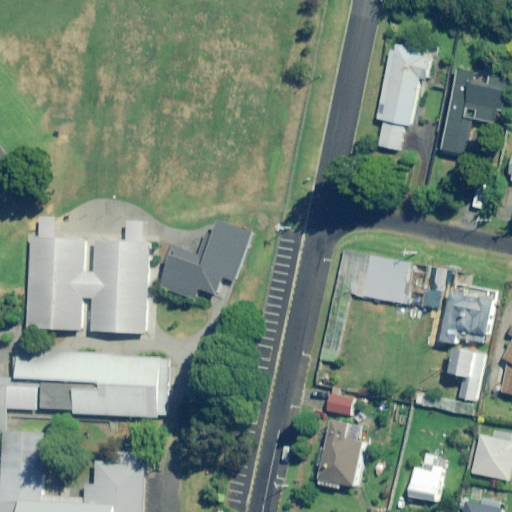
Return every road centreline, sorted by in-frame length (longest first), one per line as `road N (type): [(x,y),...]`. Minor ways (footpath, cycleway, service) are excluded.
road 1 (tertiary): [(324,207),(261,511)]
road 2 (tertiary): [(367,0),(324,207)]
road 3 (residential): [(324,207),(511,246)]
